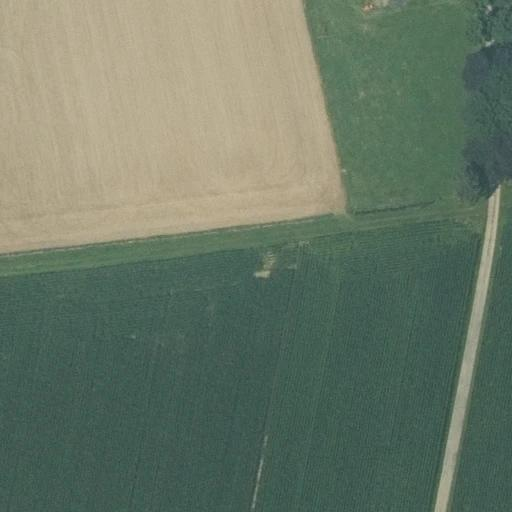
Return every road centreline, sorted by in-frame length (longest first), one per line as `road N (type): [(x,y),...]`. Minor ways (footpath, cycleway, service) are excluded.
road 1 (track): [(511,192),(492,206),(0,263)]
road 2 (track): [(438,511),(494,223),(496,116),(482,0)]
